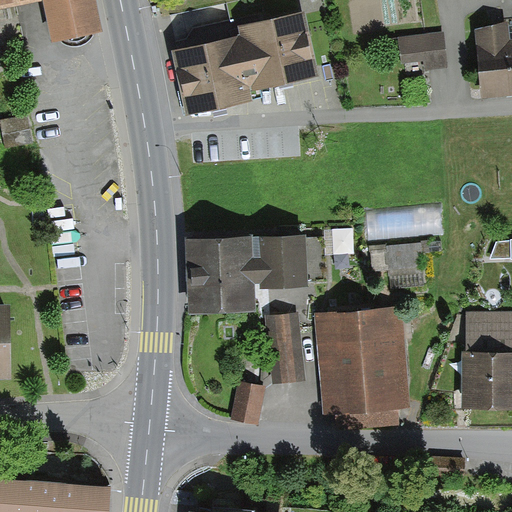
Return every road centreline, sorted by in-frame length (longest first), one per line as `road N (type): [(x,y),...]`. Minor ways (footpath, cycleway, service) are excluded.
road 1 (secondary): [(121,0),(155,208),(150,426)]
road 2 (residential): [(511,445),(150,426)]
road 3 (residential): [(150,426),(0,421)]
